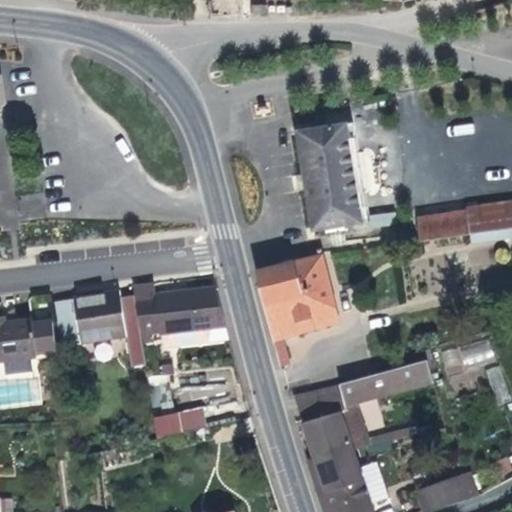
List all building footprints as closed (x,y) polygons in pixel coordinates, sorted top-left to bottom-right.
[(228,0),(232,20),(249,22),(245,0),(228,0)] [(346,124),(297,131),(295,132),(312,232),(314,231),(362,224),(346,124)] [(468,234),(511,227),(511,202),(465,209),(465,212),(468,234)] [(416,219),(420,240),(468,234),(465,212),(416,219)] [(370,226),(393,225),(392,213),(370,213),(370,226)] [(511,237),(511,227),(468,234),(470,242),(511,237)] [(321,258),(256,275),(279,367),(290,364),(284,339),(339,325),(321,258)] [(152,343),(151,335),(163,334),(165,349),(206,344),(204,329),(224,326),(214,288),(170,294),(155,296),(153,284),(132,287),(134,298),(141,344),(152,343)] [(141,344),(134,298),(120,299),(119,294),(86,298),(54,302),(62,347),(124,339),(129,368),(145,366),(141,344)] [(56,353),(52,322),(32,325),(32,322),(6,325),(5,319),(0,319),(0,362),(36,359),(36,355),(56,353)] [(440,351),(445,372),(495,360),(490,339),(440,351)] [(338,385),(294,397),(297,409),(303,426),(313,459),(350,447),(365,441),(354,408),(341,412),(340,410),(426,384),(419,363),(338,385)] [(484,370),(498,405),(511,400),(498,365),(484,370)] [(170,366),(159,367),(161,377),(171,376),(170,366)] [(201,409),(153,418),(156,439),(205,428),(201,409)] [(313,459),(307,461),(317,494),(321,511),(367,511),(371,511),(352,452),(350,447),(313,459)] [(454,477),(443,480),(451,502),(462,498),(454,477)] [(401,495),(406,511),(423,511),(451,502),(443,480),(401,495)]
